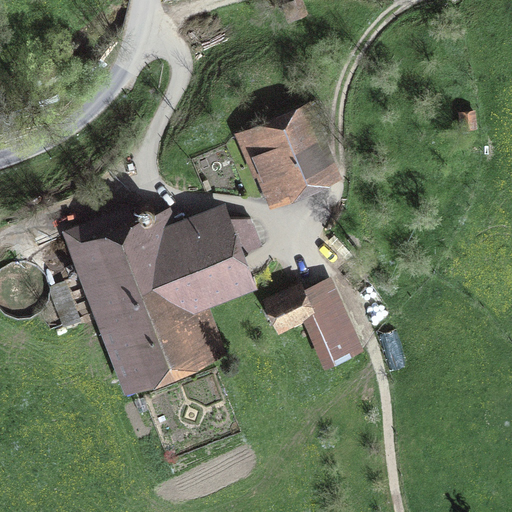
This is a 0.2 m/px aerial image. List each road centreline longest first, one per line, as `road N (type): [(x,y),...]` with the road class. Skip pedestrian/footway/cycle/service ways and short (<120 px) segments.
road 1 (track): [(308,235),(319,267),(373,349),(396,511)]
road 2 (track): [(212,0),(142,28),(110,89),(80,121),(0,159)]
road 3 (track): [(405,0),(369,32),(342,84),(337,198)]
